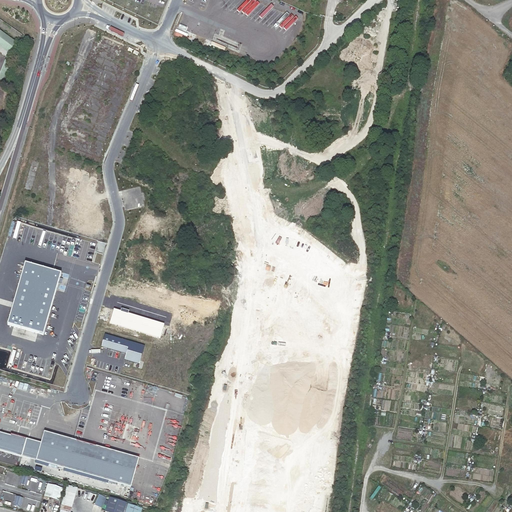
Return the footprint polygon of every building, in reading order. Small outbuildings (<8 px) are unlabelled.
[(0,52),(5,57),(14,44),(0,33),(0,52)] [(13,58),(7,56),(0,73),(0,79),(3,81),(13,58)] [(162,307),(148,306),(146,332),(160,333),(162,307)] [(144,312),(137,312),(136,320),(143,321),(144,312)] [(25,439),(0,431),(0,450),(20,456),(25,439)] [(129,486),(137,457),(43,431),(40,443),(35,460),(129,486)] [(40,443),(25,439),(20,456),(35,460),(40,443)] [(29,476),(22,474),(19,484),(26,486),(29,476)] [(64,489),(49,484),(45,497),(61,502),(64,489)] [(68,486),(62,511),(65,511),(72,511),(79,489),(76,488),(68,486)] [(107,498),(99,495),(95,505),(102,509),(107,498)] [(23,498),(16,496),(13,506),(20,508),(23,498)] [(123,511),(126,503),(109,497),(105,511),(123,511)] [(143,511),(144,509),(127,503),(124,511),(143,511)]
